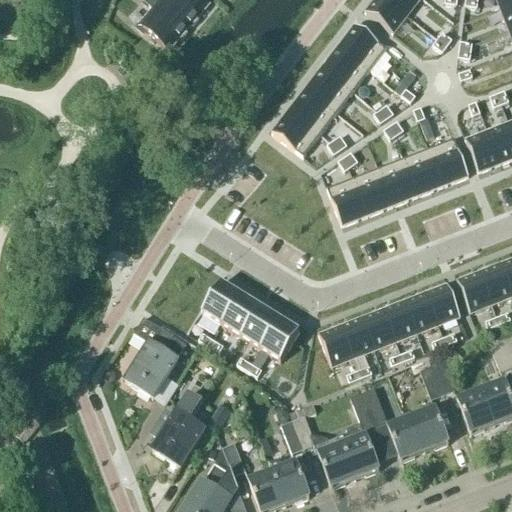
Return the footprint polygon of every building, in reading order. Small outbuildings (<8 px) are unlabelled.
[(188,32),(150,0),(147,0),(143,5),(152,12),(138,29),(168,55),(188,32)] [(150,0),(188,32),(208,9),(197,0),(150,0)] [(379,0),(377,0),(364,18),(392,40),(407,21),(379,0)] [(416,0),(379,0),(407,21),(420,3),(416,0)] [(511,0),(493,0),(499,14),(511,9),(511,0)] [(445,1),(444,9),(456,10),(457,2),(445,1)] [(465,3),(464,11),(476,13),(477,5),(465,3)] [(511,9),(499,14),(508,35),(511,33),(511,9)] [(354,30),(337,52),(369,76),(386,54),(354,30)] [(441,38),(437,44),(446,51),(451,45),(441,38)] [(437,44),(432,51),(441,58),(446,51),(437,44)] [(459,47),(458,55),(470,56),(471,49),(459,47)] [(337,52),(321,73),(352,98),(369,76),(337,52)] [(458,55),(457,63),(469,64),(470,56),(458,55)] [(321,73),(304,95),(336,119),(352,98),(321,73)] [(469,75),(457,79),(460,86),(471,82),(469,75)] [(401,85),(407,90),(415,80),(408,76),(401,85)] [(405,94),(400,100),(410,108),(414,101),(405,94)] [(304,95),(288,116),(319,140),(336,119),(304,95)] [(503,96),(496,99),(500,110),(508,107),(503,96)] [(496,99),(488,102),(493,113),(500,110),(496,99)] [(475,107),(467,110),(471,122),(479,119),(475,107)] [(386,109),(379,114),(386,124),(393,119),(386,109)] [(420,112),(412,115),(416,127),(424,124),(420,112)] [(379,114),(372,118),(379,129),(386,124),(379,114)] [(288,116),(271,138),(302,163),(319,140),(288,116)] [(396,126),(389,131),(396,141),(403,137),(396,126)] [(420,130),(426,144),(433,142),(427,127),(420,130)] [(511,140),(507,128),(486,136),(499,169),(511,164),(511,140)] [(389,131),(382,136),(389,146),(396,141),(389,131)] [(486,136),(464,145),(477,178),(499,169),(486,136)] [(339,141),(333,146),(340,156),(346,151),(339,141)] [(453,145),(427,155),(442,192),(468,182),(453,145)] [(333,146),(326,151),(333,161),(340,156),(333,146)] [(427,155),(402,165),(417,202),(442,192),(427,155)] [(350,158),(343,163),(350,173),(357,168),(350,158)] [(343,163),(337,167),(344,177),(350,173),(343,163)] [(402,165),(377,174),(391,211),(417,202),(402,165)] [(271,181),(309,201),(317,187),(279,167),(271,181)] [(377,174),(352,184),(366,221),(391,211),(377,174)] [(239,209),(305,242),(318,216),(252,183),(239,209)] [(352,184),(326,194),(340,231),(366,221),(352,184)] [(511,263),(499,269),(511,302),(511,301),(511,263)] [(499,269),(478,277),(491,310),(511,302),(499,269)] [(478,277),(456,286),(468,319),(491,310),(478,277)] [(220,288),(201,318),(221,331),(240,300),(220,288)] [(446,289),(424,298),(437,331),(459,323),(446,289)] [(424,298),(403,306),(416,339),(437,331),(424,298)] [(240,300),(221,331),(240,343),(259,312),(240,300)] [(403,306),(382,314),(395,348),(416,339),(403,306)] [(259,312),(240,343),(260,355),(278,324),(259,312)] [(382,314),(360,323),(373,356),(395,348),(382,314)] [(507,318),(496,322),(498,330),(510,326),(507,318)] [(496,322),(484,327),(487,334),(498,330),(496,322)] [(138,395),(171,340),(161,334),(143,323),(133,338),(148,348),(124,386),(138,395)] [(360,323),(339,331),(352,364),(373,356),(360,323)] [(278,324),(260,355),(280,367),(298,337),(278,324)] [(163,331),(161,334),(171,340),(173,337),(163,331)] [(339,331),(317,340),(330,372),(352,364),(339,331)] [(499,346),(511,374),(511,373),(511,341),(510,341),(507,333),(497,337),(500,345),(499,346)] [(173,337),(171,340),(185,349),(187,346),(173,337)] [(202,339),(197,346),(208,352),(212,345),(202,339)] [(453,339),(442,343),(445,351),(456,346),(453,339)] [(171,340),(138,395),(152,404),(176,366),(175,365),(185,349),(171,340)] [(442,343),(431,348),(433,355),(445,351),(442,343)] [(212,345),(208,352),(218,359),(222,352),(212,345)] [(500,379),(511,374),(499,346),(489,350),(500,379)] [(411,355),(399,360),(402,367),(413,363),(411,355)] [(399,360),(388,364),(391,372),(402,367),(399,360)] [(240,363),(236,370),(246,376),(250,369),(240,363)] [(442,401),(431,372),(430,372),(427,364),(410,370),(414,379),(419,377),(430,406),(442,401)] [(431,372),(442,401),(454,397),(442,368),(431,372)] [(250,369),(246,376),(256,383),(261,376),(250,369)] [(368,372),(357,376),(360,384),(371,379),(368,372)] [(357,376),(346,381),(349,388),(360,384),(357,376)] [(378,443),(390,438),(400,467),(424,458),(410,422),(407,415),(398,419),(401,425),(387,431),(373,394),(370,386),(359,391),(362,399),(378,443)] [(511,423),(511,408),(503,386),(480,395),(494,431),(511,423)] [(456,404),(470,440),(494,431),(480,395),(456,404)] [(165,465),(189,426),(201,406),(188,397),(151,456),(165,465)] [(367,447),(378,443),(362,399),(361,399),(350,404),(359,429),(346,434),(347,438),(338,441),(355,485),(378,475),(367,447)] [(231,416),(220,409),(207,430),(218,437),(231,416)] [(355,485),(338,441),(327,446),(326,443),(311,441),(304,422),(315,417),(313,409),(289,417),(292,426),(293,426),(303,454),(314,450),(331,494),(355,485)] [(434,413),(410,422),(424,458),(448,449),(434,413)] [(29,424),(15,441),(23,448),(26,445),(38,431),(29,424)] [(189,426),(165,465),(179,473),(203,435),(189,426)] [(291,459),(303,454),(293,426),(292,426),(280,430),(291,459)] [(229,473),(230,475),(232,482),(244,477),(233,449),(221,453),(229,473)] [(271,476),(285,511),(309,502),(295,466),(271,476)] [(216,496),(224,485),(229,476),(229,474),(226,478),(214,471),(203,488),(202,487),(185,511),(206,511),(217,496),(216,496)] [(236,494),(232,482),(230,475),(229,476),(224,485),(216,496),(217,496),(206,511),(225,511),(230,505),(230,504),(236,494)] [(258,511),(283,511),(285,511),(271,476),(247,485),(258,511)]
